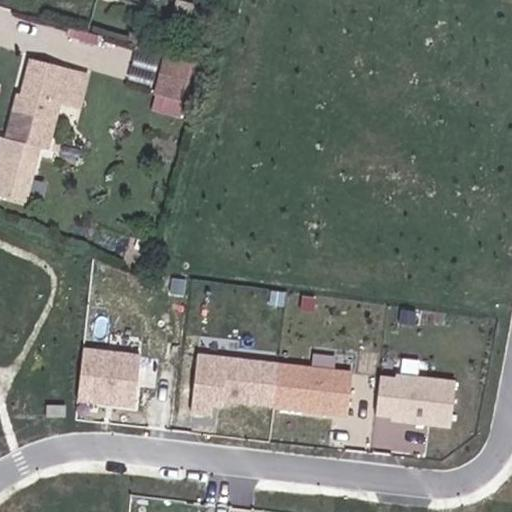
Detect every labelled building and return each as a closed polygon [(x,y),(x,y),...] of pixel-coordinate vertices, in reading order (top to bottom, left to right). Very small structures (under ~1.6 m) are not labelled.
[(190,64),(167,57),(162,76),(185,82),(190,64)] [(31,61),(21,100),(26,101),(23,112),(18,110),(13,109),(5,139),(46,150),(68,71),(31,61)] [(185,82),(162,76),(156,95),(180,101),(185,82)] [(21,100),(18,110),(23,112),(26,101),(21,100)] [(141,356),(84,350),(78,400),(135,407),(141,356)] [(223,400),(275,407),(278,381),(280,366),(198,356),(192,412),(211,414),(212,405),(212,399),(223,400)] [(338,372),(280,366),(278,381),(275,407),(275,409),(348,417),(352,389),(337,387),(338,372)] [(353,374),(338,372),(337,387),(352,389),(353,374)] [(381,380),(377,417),(392,418),(392,422),(452,429),(457,385),(397,378),(396,382),(381,380)] [(66,405),(48,407),(49,416),(67,415),(66,405)]
